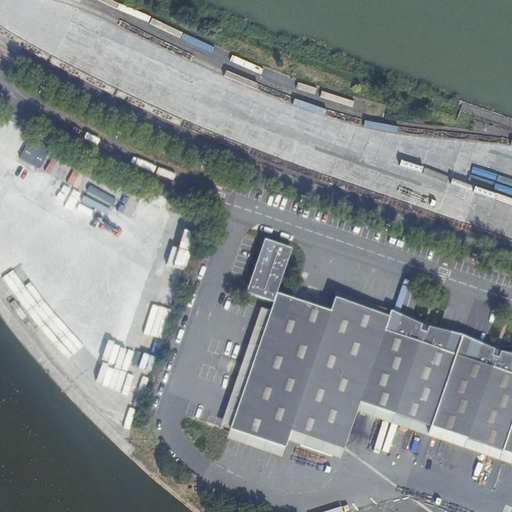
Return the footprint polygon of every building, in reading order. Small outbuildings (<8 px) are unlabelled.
[(18,158),(38,168),(46,151),(25,142),(18,158)] [(136,217),(156,223),(160,208),(121,196),(115,215),(135,221),(136,217)] [(154,231),(173,237),(170,244),(186,249),(194,224),(159,213),(154,231)] [(240,293),(269,303),(273,294),(287,249),(258,239),(240,293)] [(170,309),(179,278),(167,275),(159,304),(136,298),(128,326),(132,327),(123,359),(151,367),(168,308),(170,309)] [(511,360),(506,359),(508,356),(485,348),(482,350),(434,334),(435,330),(411,323),(409,326),(331,300),(327,312),(273,294),(269,303),(227,430),(282,449),(288,434),(341,451),(357,405),(383,413),(511,456),(511,360)] [(33,337),(43,329),(34,317),(24,324),(33,337)] [(63,334),(45,350),(54,360),(72,344),(63,334)] [(77,377),(82,382),(94,371),(74,349),(57,364),(72,381),(77,377)] [(134,387),(142,369),(130,363),(122,382),(134,387)]
